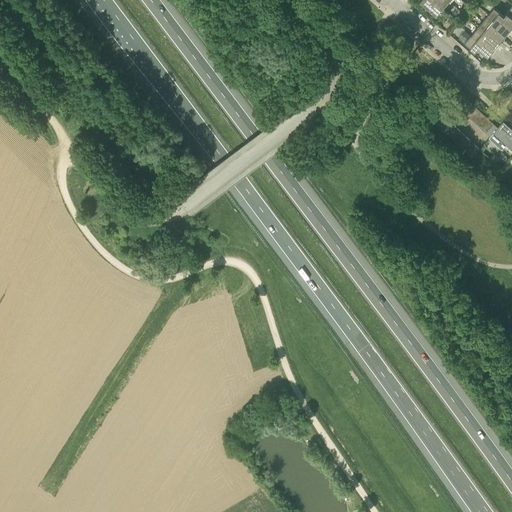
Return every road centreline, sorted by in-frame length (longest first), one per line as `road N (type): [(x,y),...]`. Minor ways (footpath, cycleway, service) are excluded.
road 1 (motorway): [(104,0),(479,511)]
road 2 (motorway): [(511,481),(151,0)]
road 3 (track): [(227,259),(255,277),(299,396),(375,511)]
road 4 (unclassified): [(185,205),(149,221),(118,208),(0,50)]
road 5 (track): [(73,148),(60,166),(63,191),(115,263),(160,279),(227,259)]
road 6 (unclassified): [(185,205),(308,111)]
road 7 (residential): [(393,4),(475,75),(511,74)]
road 8 (unclassified): [(293,0),(326,44),(335,71),(329,92),(308,111)]
